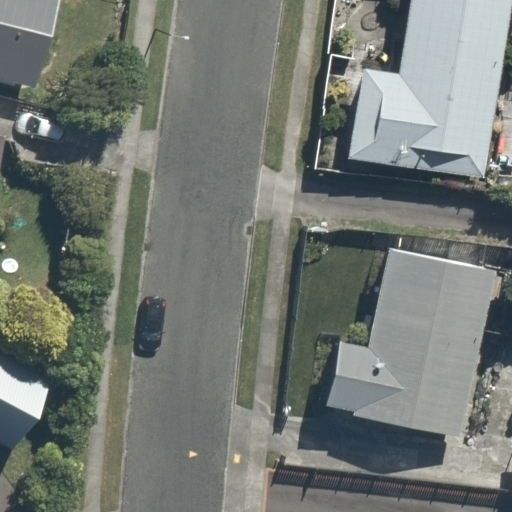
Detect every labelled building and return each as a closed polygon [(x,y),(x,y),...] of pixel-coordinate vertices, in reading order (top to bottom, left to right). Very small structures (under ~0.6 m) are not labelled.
[(0,0),(0,74),(33,84),(56,0),(0,0)] [(481,183),(511,0),(416,0),(405,69),(354,61),(338,158),(481,183)] [(0,133),(0,192),(15,137),(0,133)] [(466,438),(507,260),(390,233),(372,312),(347,306),(324,406),(466,438)] [(58,378),(0,344),(0,427),(22,441),(58,378)]
